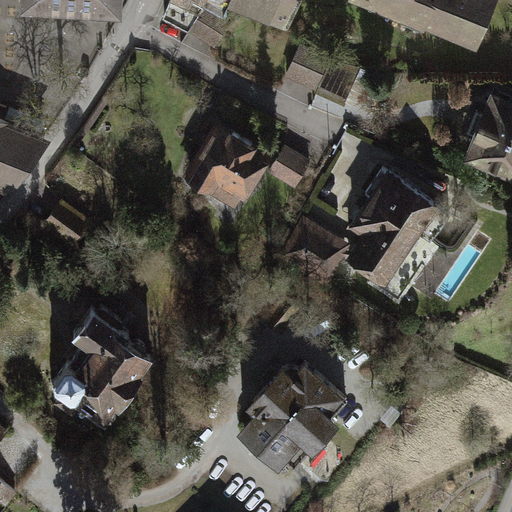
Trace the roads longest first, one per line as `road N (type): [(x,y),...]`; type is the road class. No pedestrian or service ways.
road 1 (trunk): [(56,511),(301,0)]
road 2 (residential): [(144,0),(58,147),(0,217)]
